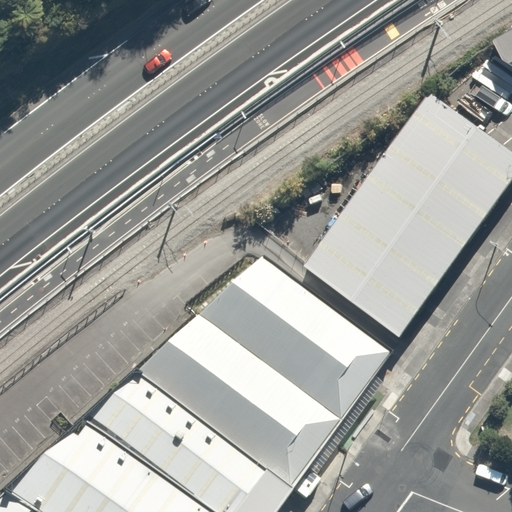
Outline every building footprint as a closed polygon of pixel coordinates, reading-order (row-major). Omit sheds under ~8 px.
[(511,38),(475,60),(487,81),(511,94),(511,38)] [(511,188),(511,152),(433,95),(310,266),(308,269),(403,340),(511,188)] [(261,261),(138,376),(293,494),(391,357),(261,261)] [(6,495),(29,511),(283,511),(295,496),(293,494),(138,376),(6,495)] [(0,500),(0,511),(29,511),(6,495),(0,500)]
